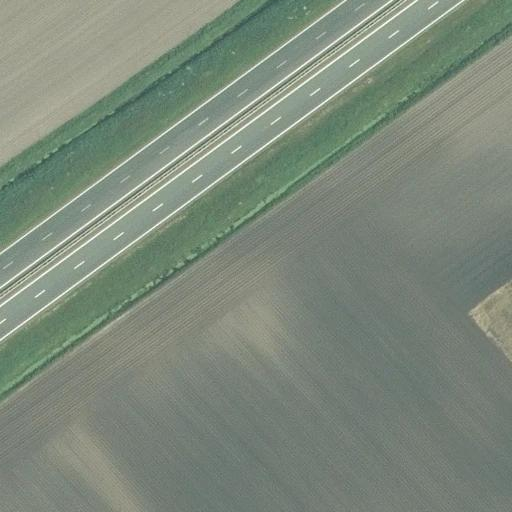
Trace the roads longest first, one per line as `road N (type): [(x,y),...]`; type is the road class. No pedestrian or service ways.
road 1 (trunk): [(0,324),(442,0)]
road 2 (trunk): [(373,0),(0,274)]
